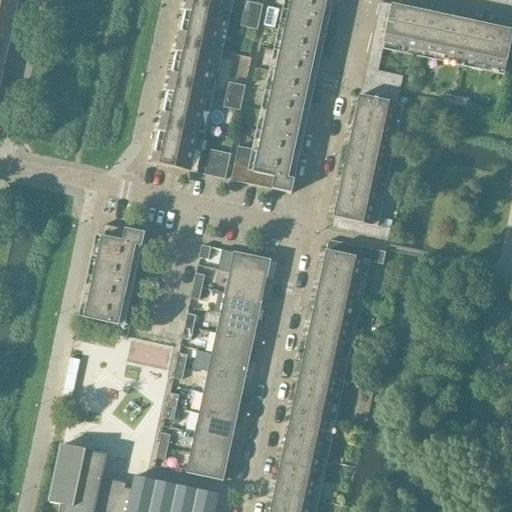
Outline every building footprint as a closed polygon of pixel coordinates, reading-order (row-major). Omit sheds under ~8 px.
[(21,5),(0,0),(0,22),(17,26),(21,5)] [(187,0),(186,4),(224,12),(226,0),(187,0)] [(292,161),(318,41),(326,0),(290,0),(257,153),(257,154),(292,161)] [(262,7),(245,3),(242,16),(259,19),(262,7)] [(186,4),(178,44),(215,52),(224,12),(186,4)] [(378,72),(383,50),(384,44),(383,44),(391,7),(379,4),(359,98),(396,106),(402,78),(378,72)] [(432,15),(391,7),(383,44),(384,44),(423,52),(432,15)] [(472,24),(432,15),(423,52),(463,61),(472,24)] [(259,19),(242,16),(240,28),(256,31),(259,19)] [(17,26),(0,22),(0,44),(12,47),(17,26)] [(511,36),(511,32),(472,24),(463,61),(505,70),(511,36)] [(12,47),(0,44),(0,66),(8,69),(12,47)] [(178,44),(169,85),(206,93),(215,52),(178,44)] [(244,88),(228,84),(225,97),(242,100),(244,88)] [(169,85),(160,124),(198,132),(206,93),(169,85)] [(444,96),(442,104),(454,107),(455,98),(444,96)] [(242,100),(225,97),(222,109),(239,112),(242,100)] [(396,106),(359,98),(350,139),(388,146),(396,106)] [(468,101),(455,98),(454,107),(466,110),(468,101)] [(160,124),(152,165),(189,173),(198,132),(160,124)] [(388,146),(350,139),(341,179),(379,186),(388,146)] [(292,161),(257,154),(257,153),(237,149),(230,182),(291,195),(294,182),(288,180),(292,161)] [(230,156),(209,151),(203,177),(224,181),(230,156)] [(379,186),(341,179),(333,219),(370,227),(370,226),(379,186)] [(370,227),(333,219),(330,230),(387,242),(390,230),(370,226),(370,227)] [(118,328),(131,267),(135,248),(141,249),(144,235),(103,226),(83,320),(118,328)] [(328,242),(326,250),(325,253),(363,261),(362,262),(382,266),(384,254),(328,242)] [(201,247),(198,260),(207,262),(210,249),(201,247)] [(363,261),(325,253),(317,294),(354,302),(362,262),(363,261)] [(270,262),(233,254),(228,275),(266,283),(270,262)] [(266,283),(228,275),(224,295),(261,303),(266,283)] [(204,277),(195,276),(192,288),(201,290),(204,277)] [(201,290),(192,288),(190,300),(198,302),(201,290)] [(354,302),(317,294),(308,334),(345,342),(354,302)] [(261,303),(224,295),(220,315),(257,323),(261,303)] [(257,323),(220,315),(216,335),(253,343),(257,323)] [(195,317),(186,316),(184,328),(192,330),(195,317)] [(192,330),(184,328),(181,340),(190,342),(192,330)] [(308,334),(300,373),(337,382),(345,342),(308,334)] [(253,343),(216,335),(211,355),(249,363),(253,343)] [(186,357),(178,355),(175,368),(184,370),(186,357)] [(249,363),(211,355),(207,375),(244,383),(249,363)] [(184,370),(175,368),(173,380),(181,382),(184,370)] [(337,382),(300,373),(291,413),(328,421),(337,382)] [(244,383),(207,375),(203,394),(240,403),(244,383)] [(240,403),(203,394),(198,414),(236,423),(240,403)] [(178,397),(169,395),(167,408),(175,409),(178,397)] [(175,409),(167,408),(164,420),(173,422),(175,409)] [(328,421),(291,413),(282,453),(320,461),(328,421)] [(236,423),(198,414),(194,434),(231,442),(236,423)] [(231,442),(194,434),(190,454),(227,462),(231,442)] [(169,437),(161,435),(158,447),(167,449),(169,437)] [(214,511),(218,496),(134,478),(131,491),(124,489),(125,485),(102,480),(107,456),(61,446),(49,504),(60,506),(59,511),(214,511)] [(167,449),(158,447),(155,460),(164,462),(167,449)] [(282,453),(274,494),(311,502),(320,461),(282,453)] [(227,462),(190,454),(185,475),(222,483),(223,483),(227,462)] [(274,494),(269,511),(308,511),(311,502),(274,494)]
